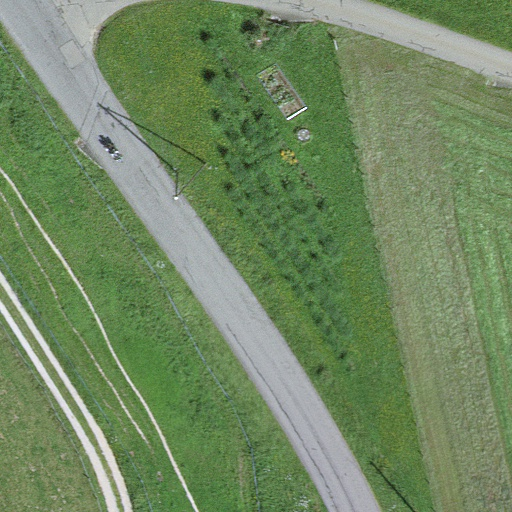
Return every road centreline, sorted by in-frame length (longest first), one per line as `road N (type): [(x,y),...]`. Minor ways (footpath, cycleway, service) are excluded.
road 1 (unclassified): [(355,511),(32,5)]
road 2 (track): [(0,292),(92,431),(121,511)]
road 3 (unclassified): [(300,0),(511,65)]
